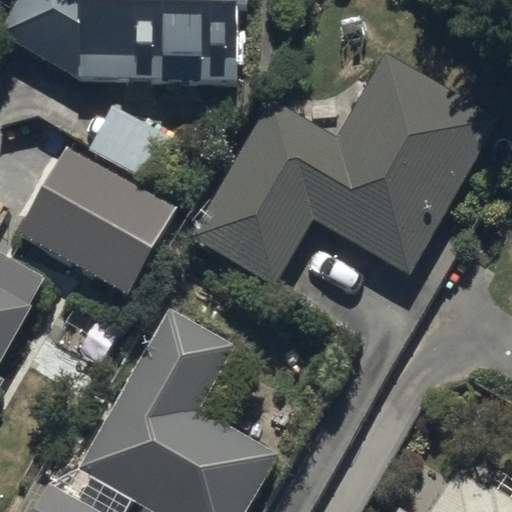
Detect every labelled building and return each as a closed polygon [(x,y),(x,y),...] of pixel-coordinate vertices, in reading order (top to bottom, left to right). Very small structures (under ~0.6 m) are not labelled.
[(26,0),(1,42),(81,90),(238,91),(238,0),(26,0)] [(339,145),(273,108),(193,248),(277,296),(316,228),(411,282),(499,127),(386,62),(339,145)] [(32,226),(23,242),(130,304),(180,218),(150,202),(180,150),(115,112),(84,166),(45,143),(6,212),(32,226)] [(0,397),(4,390),(0,387),(0,377),(50,285),(0,258),(0,397)] [(237,355),(170,317),(79,477),(67,470),(50,500),(34,491),(22,511),(133,511),(136,509),(140,511),(250,511),(277,465),(200,421),(237,355)] [(506,511),(461,482),(441,511),(506,511)]
